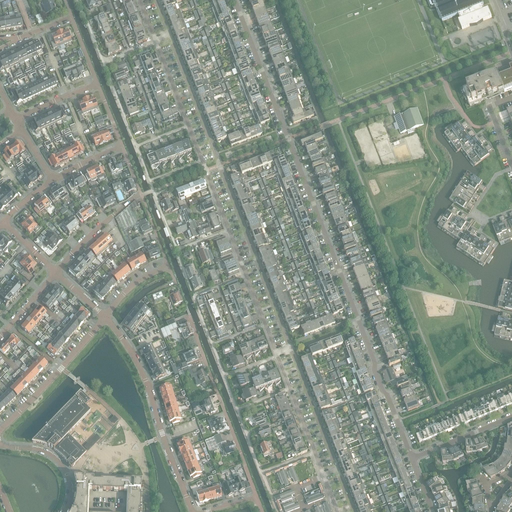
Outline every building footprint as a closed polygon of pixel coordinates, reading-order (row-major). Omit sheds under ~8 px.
[(56,10),(54,4),(53,5),(52,3),(53,3),(51,0),(46,0),(42,2),(46,14),(56,10)] [(90,11),(94,9),(93,7),(98,6),(97,4),(100,2),(99,0),(85,0),(88,5),(87,5),(88,8),(89,8),(89,9),(90,9),(90,11)] [(166,9),(175,5),(177,4),(175,0),(173,0),(164,4),(166,9)] [(252,10),(264,5),(261,0),(260,0),(250,4),(251,4),(252,7),(253,6),(254,9),(252,9),(252,10)] [(433,0),(436,6),(442,22),(458,15),(483,5),(484,5),(481,0),(433,0)] [(109,4),(104,6),(102,7),(105,14),(112,12),(109,4)] [(125,7),(127,12),(136,8),(135,7),(135,6),(135,5),(135,4),(125,7)] [(224,4),(215,7),(212,8),(214,13),(217,12),(226,9),(224,4)] [(168,14),(177,11),(175,5),(166,9),(168,14)] [(256,14),(266,10),(264,5),(252,10),(253,12),(255,12),(256,14)] [(462,30),(465,28),(470,26),(470,27),(477,25),(483,21),(492,18),(488,9),(484,10),(483,5),(458,15),(460,20),(458,21),(462,30)] [(128,16),(138,13),(138,12),(138,11),(137,11),(137,10),(136,8),(127,12),(128,16)] [(170,19),(179,16),(181,15),(179,9),(177,11),(168,14),(170,19)] [(226,9),(217,12),(214,13),(216,18),(219,17),(228,14),(226,9)] [(256,20),(268,16),(266,10),(256,14),(257,17),(255,18),(256,20)] [(130,21),(139,17),(139,16),(139,15),(139,14),(139,13),(138,13),(128,16),(130,21)] [(45,22),(41,14),(35,16),(39,25),(45,22)] [(228,14),(219,17),(216,18),(218,23),(230,19),(228,14)] [(97,23),(107,19),(106,15),(94,19),(95,20),(96,21),(96,22),(97,22),(97,23)] [(172,24),(180,21),(183,19),(181,15),(179,16),(170,19),(172,24)] [(260,25),(270,21),(268,16),(256,20),(257,23),(259,22),(260,25)] [(130,26),(142,22),(142,21),(141,20),(140,19),(139,17),(130,21),(128,22),(130,26)] [(98,28),(108,24),(107,20),(108,20),(107,19),(97,23),(98,25),(98,26),(98,27),(98,28)] [(173,29),(176,28),(185,24),(183,19),(180,21),(172,24),(173,29)] [(220,28),(223,27),(232,24),(230,19),(218,23),(220,28)] [(260,31),(267,28),(272,26),(270,21),(260,25),(261,28),(259,28),(260,31)] [(134,30),(138,28),(143,26),(142,25),(142,24),(142,23),(142,22),(130,26),(131,31),(134,30)] [(101,32),(110,29),(108,24),(98,28),(99,29),(99,30),(100,31),(101,32)] [(175,34),(184,31),(187,30),(185,24),(176,28),(173,29),(175,34)] [(225,33),(234,29),(232,24),(223,27),(225,33)] [(135,34),(145,31),(145,29),(144,28),(143,26),(138,28),(134,30),(135,34)] [(263,36),(274,32),(272,26),(267,28),(260,31),(261,31),(262,33),(263,33),(264,35),(262,36),(263,36)] [(102,37),(112,33),(110,29),(101,32),(102,34),(101,34),(101,35),(101,36),(102,36),(102,37)] [(234,29),(225,33),(227,38),(235,34),(234,29)] [(72,42),(67,30),(64,32),(64,31),(59,33),(64,45),(72,42)] [(177,39),(186,36),(189,35),(187,30),(184,31),(175,34),(177,39)] [(145,31),(135,34),(137,39),(136,39),(146,35),(146,33),(146,32),(146,31),(145,31)] [(266,41),(276,37),(274,32),(263,36),(264,39),(265,38),(266,41)] [(64,45),(59,33),(55,34),(56,35),(52,36),(54,42),(51,43),(53,49),(64,45)] [(104,41),(114,38),(112,33),(102,37),(102,38),(103,39),(103,40),(104,40),(104,41)] [(235,34),(227,38),(224,39),(226,44),(228,43),(237,39),(235,34)] [(146,35),(136,39),(138,44),(149,39),(150,40),(150,39),(149,39),(149,38),(148,38),(147,37),(146,35)] [(179,44),(188,41),(191,40),(189,35),(186,36),(177,39),(179,44)] [(267,47),(278,42),(276,37),(266,41),(267,44),(266,44),(267,47)] [(105,46),(115,42),(114,38),(104,41),(105,43),(105,44),(105,45),(105,46)] [(237,39),(228,43),(230,48),(239,44),(237,39)] [(190,46),(188,41),(179,44),(181,49),(190,46)] [(39,44),(37,42),(33,44),(37,53),(42,50),(40,48),(42,47),(41,43),(39,44)] [(108,50),(118,46),(117,46),(115,42),(105,46),(106,47),(106,48),(107,49),(107,48),(108,50)] [(269,52),(280,48),(282,47),(280,42),(278,42),(267,47),(268,49),(269,49),(270,51),(269,52)] [(37,53),(33,44),(28,46),(33,57),(32,55),(37,53)] [(239,44),(230,48),(232,53),(241,49),(239,44)] [(183,54),(192,51),(195,50),(193,45),(190,46),(181,49),(183,54)] [(33,57),(28,46),(23,48),(29,59),(33,57)] [(118,46),(108,50),(108,52),(108,53),(108,54),(108,55),(108,56),(108,55),(120,51),(118,46)] [(29,59),(23,48),(19,50),(24,61),(29,59)] [(272,57),(282,53),(280,48),(269,52),(270,55),(271,54),(272,57)] [(241,49),(232,53),(234,58),(243,54),(241,49)] [(24,61),(19,50),(19,51),(14,53),(19,64),(24,62),(24,61)] [(195,50),(192,51),(183,54),(185,59),(194,56),(197,55),(195,50)] [(158,59),(156,54),(150,57),(148,52),(143,54),(147,63),(152,61),(158,59)] [(19,64),(14,53),(10,55),(15,66),(14,65),(19,63),(19,64)] [(273,63),(284,58),(282,53),(272,57),(273,59),(272,60),(273,63)] [(147,63),(143,54),(139,56),(140,60),(134,63),(136,67),(142,65),(147,63)] [(243,54),(234,58),(236,63),(245,59),(243,54)] [(15,66),(10,55),(5,57),(10,68),(15,66)] [(194,56),(185,59),(187,64),(196,61),(194,56)] [(10,68),(5,57),(0,59),(6,70),(10,68)] [(277,68),(286,64),(284,58),(273,63),(274,65),(275,65),(277,68)] [(245,59),(236,63),(233,64),(235,69),(238,68),(247,64),(245,59)] [(189,70),(198,66),(201,65),(201,64),(200,60),(199,60),(196,61),(187,64),(189,70)] [(124,61),(120,63),(116,64),(119,72),(114,73),(117,81),(126,77),(124,74),(128,73),(128,72),(125,64),(124,61)] [(144,69),(153,66),(152,61),(147,63),(142,65),(144,69)] [(84,71),(81,63),(72,67),(77,79),(82,77),(80,73),(84,71)] [(247,64),(238,68),(235,69),(237,74),(249,70),(247,64)] [(277,73),(288,69),(286,64),(277,68),(278,70),(276,71),(277,73)] [(200,71),(203,70),(201,65),(198,66),(189,70),(191,75),(200,71)] [(511,88),(511,65),(509,66),(511,71),(498,76),(487,79),(477,83),(463,88),(465,94),(463,95),(466,101),(468,100),(470,106),(489,99),(499,95),(504,93),(504,91),(511,88)] [(153,66),(144,69),(146,74),(155,70),(153,66)] [(77,79),(72,67),(63,70),(67,78),(70,77),(72,82),(77,79)] [(279,79),(291,74),(288,69),(277,73),(277,74),(278,74),(279,76),(280,76),(281,78),(279,79)] [(155,70),(146,74),(147,78),(157,75),(155,70)] [(203,70),(200,71),(191,75),(193,80),(205,75),(203,70)] [(250,71),(238,76),(240,81),(252,76),(250,71)] [(283,83),(293,80),(291,74),(279,79),(280,81),(282,81),(283,83)] [(149,83),(159,79),(157,75),(147,78),(149,83)] [(205,75),(193,80),(195,85),(207,80),(205,75)] [(245,85),(254,82),(252,76),(240,81),(242,86),(245,85)] [(51,88),(46,77),(41,79),(47,90),(51,88)] [(46,77),(51,88),(56,86),(55,83),(57,82),(56,78),(54,79),(52,77),(47,79),(46,77)] [(47,90),(41,79),(36,81),(42,93),(46,90),(47,90)] [(159,79),(149,83),(151,87),(160,84),(159,79)] [(197,90),(206,86),(209,85),(207,80),(195,85),(197,90)] [(283,89),(295,85),(293,80),(283,83),(284,86),(282,87),(283,89)] [(42,93),(36,81),(36,82),(32,84),(37,95),(41,93),(42,93)] [(119,89),(128,86),(126,81),(118,84),(119,89)] [(254,82),(245,85),(242,86),(244,91),(247,90),(256,87),(254,82)] [(37,95),(32,84),(31,84),(29,85),(27,86),(32,97),(36,95),(37,95)] [(287,94),(297,90),(295,85),(283,89),(284,92),(286,92),(287,94)] [(32,97),(27,86),(26,86),(22,88),(27,99),(32,97)] [(256,87),(247,90),(244,91),(246,96),(249,95),(258,92),(256,87)] [(27,99),(22,88),(21,88),(17,91),(22,102),(27,100),(27,99)] [(162,88),(153,92),(154,96),(164,93),(162,88)] [(206,88),(197,91),(200,97),(208,93),(206,88)] [(123,98),(132,95),(134,94),(134,93),(133,92),(132,91),(132,90),(132,89),(130,90),(121,94),(123,98)] [(287,100),(299,96),(297,90),(287,94),(288,97),(286,98),(287,100)] [(22,102),(17,91),(12,93),(14,98),(12,99),(14,102),(16,101),(16,102),(17,104),(22,102)] [(201,102),(210,98),(213,97),(211,92),(208,93),(200,97),(201,102)] [(258,92),(249,95),(246,96),(248,101),(250,100),(260,97),(258,92)] [(164,93),(154,96),(156,101),(166,97),(164,93)] [(289,105),(298,101),(297,97),(299,96),(287,100),(289,105)] [(90,98),(86,99),(91,111),(98,108),(94,97),(91,98),(90,98)] [(158,105),(167,102),(166,97),(156,101),(158,105)] [(210,98),(201,102),(203,107),(215,102),(213,97),(210,98)] [(260,97),(250,100),(248,101),(250,106),(252,105),(261,102),(260,97)] [(82,112),(77,113),(79,116),(81,115),(83,114),(91,111),(86,99),(82,101),(82,102),(78,103),(82,112)] [(291,109),(300,106),(298,101),(289,105),(291,109)] [(167,102),(158,105),(160,110),(169,106),(167,102)] [(215,102),(203,107),(205,112),(217,107),(215,102)] [(261,102),(252,105),(250,106),(252,111),(254,110),(263,107),(261,102)] [(128,111),(137,108),(139,107),(137,103),(135,104),(126,107),(128,111)] [(169,106),(160,110),(161,114),(166,112),(171,110),(169,106)] [(292,114),(302,110),(300,106),(291,109),(292,114)] [(207,117),(216,113),(219,112),(217,107),(205,112),(207,117)] [(263,107),(254,110),(252,111),(254,116),(265,112),(263,107)] [(67,118),(62,108),(57,111),(62,121),(67,118)] [(137,108),(128,111),(130,116),(139,113),(137,108)] [(179,113),(177,108),(171,110),(166,112),(170,121),(174,120),(173,115),(179,113)] [(400,134),(424,125),(417,108),(394,117),(400,134)] [(292,114),(294,118),(302,115),(304,114),(303,114),(302,110),(292,114)] [(62,121),(57,111),(52,113),(56,123),(62,121)] [(302,115),(304,121),(306,121),(305,119),(314,116),(312,111),(303,114),(304,114),(302,115)] [(170,121),(166,112),(161,114),(155,116),(156,119),(157,121),(163,119),(165,123),(170,121)] [(209,122),(218,118),(221,117),(219,112),(216,113),(207,117),(209,122)] [(258,120),(267,117),(265,112),(254,116),(256,121),(257,121),(258,120)] [(56,123),(52,113),(47,116),(51,126),(56,123)] [(304,121),(302,115),(294,118),(291,119),(293,124),(302,121),(302,122),(304,121)] [(51,126),(47,116),(41,118),(46,128),(51,126)] [(211,127),(220,123),(223,122),(221,117),(218,118),(209,122),(211,127)] [(267,117),(258,120),(260,126),(266,123),(266,124),(267,124),(267,125),(268,125),(268,124),(269,124),(269,123),(269,122),(267,117)] [(46,128),(41,118),(36,121),(41,130),(46,128)] [(149,130),(153,128),(149,120),(132,127),(135,135),(141,133),(141,134),(145,133),(143,127),(148,125),(149,130)] [(41,130),(36,121),(31,123),(32,126),(31,126),(33,130),(34,129),(36,134),(42,132),(41,130)] [(223,122),(220,123),(211,127),(213,132),(225,127),(223,122)] [(444,134),(448,138),(467,124),(465,122),(461,125),(459,122),(453,127),(452,124),(445,129),(447,132),(444,134)] [(448,138),(451,143),(466,131),(464,129),(468,126),(467,124),(448,138)] [(253,128),(257,136),(262,134),(258,126),(253,128)] [(225,127),(213,132),(215,137),(226,133),(227,132),(225,127)] [(111,140),(106,128),(99,132),(99,134),(100,134),(104,144),(108,142),(107,141),(111,140)] [(248,130),(252,138),(257,136),(253,128),(248,130)] [(243,132),(246,140),(252,138),(248,130),(243,132)] [(451,143),(454,147),(473,133),(472,131),(468,134),(466,131),(451,143)] [(238,134),(241,142),(246,140),(243,132),(238,134)] [(226,133),(215,137),(217,142),(218,143),(219,143),(220,143),(221,142),(221,141),(226,139),(226,138),(228,137),(226,133)] [(472,140),(471,138),(475,135),(473,133),(454,147),(458,151),(462,148),(473,140),(472,140)] [(104,144),(100,134),(99,134),(92,137),(96,146),(99,144),(99,145),(104,144)] [(241,142),(238,134),(233,136),(236,144),(241,142)] [(312,137),(312,136),(310,136),(312,143),(314,142),(323,139),(321,134),(312,137)] [(236,144),(233,136),(228,138),(231,146),(236,144)] [(302,147),(305,146),(305,145),(312,143),(310,136),(308,137),(309,138),(300,142),(302,147)] [(465,153),(484,138),(483,136),(478,139),(477,137),(472,140),(473,140),(462,148),(465,153)] [(481,143),(486,140),(484,138),(465,153),(468,157),(483,146),(481,143)] [(181,149),(190,146),(187,140),(181,139),(182,143),(180,144),(179,144),(181,149)] [(26,152),(23,148),(25,146),(23,143),(21,144),(19,142),(14,145),(20,155),(21,156),(26,152)] [(316,146),(314,142),(312,143),(305,145),(305,146),(306,150),(316,146)] [(84,149),(83,145),(80,146),(78,143),(73,146),(78,155),(84,152),(82,150),(84,149)] [(173,152),(181,149),(179,144),(180,144),(179,143),(173,143),(174,146),(171,147),(173,152)] [(20,155),(14,145),(9,149),(14,157),(15,158),(20,155)] [(483,146),(468,157),(471,161),(490,147),(489,145),(485,148),(483,146)] [(78,155),(73,146),(69,148),(74,158),(78,155)] [(165,155),(173,152),(171,147),(171,146),(165,146),(166,149),(163,150),(165,155)] [(190,146),(181,149),(184,155),(184,154),(186,153),(188,157),(192,153),(190,146)] [(308,154),(318,151),(316,146),(306,150),(308,154)] [(74,158),(69,148),(68,147),(63,149),(64,151),(69,160),(74,158)] [(490,147),(471,161),(475,166),(490,155),(488,152),(492,149),(490,147)] [(14,157),(9,149),(4,152),(5,154),(3,156),(6,162),(14,157)] [(157,159),(165,155),(163,150),(163,149),(156,149),(158,152),(155,153),(157,159)] [(181,149),(173,152),(175,158),(176,158),(178,157),(179,160),(184,156),(184,154),(184,155),(181,149)] [(69,160),(64,151),(59,153),(64,163),(69,160)] [(318,151),(308,154),(310,159),(319,155),(318,151)] [(149,162),(157,159),(155,153),(155,152),(148,152),(150,155),(147,157),(149,162)] [(173,152),(165,155),(167,161),(170,160),(171,163),(175,160),(176,159),(176,158),(175,158),(173,152)] [(64,163),(59,153),(54,156),(55,157),(59,165),(64,163)] [(264,156),(267,164),(272,162),(269,154),(264,156)] [(165,155),(157,159),(159,164),(162,163),(163,166),(168,162),(167,161),(165,155)] [(319,155),(310,159),(312,164),(313,163),(321,160),(321,159),(319,155)] [(259,157),(262,166),(267,164),(264,156),(259,157)] [(59,165),(55,157),(48,160),(51,166),(53,165),(55,168),(59,165)] [(254,159),(257,168),(262,166),(259,157),(254,159)] [(276,166),(285,163),(282,158),(282,157),(281,157),(280,157),(279,157),(279,158),(279,159),(274,161),(274,162),(273,163),(274,167),(276,166)] [(313,169),(315,168),(325,164),(326,164),(324,158),(321,159),(321,160),(313,163),(314,165),(312,166),(313,169)] [(123,170),(120,163),(116,164),(114,159),(109,161),(110,164),(109,165),(110,169),(112,168),(114,173),(123,170)] [(157,159),(149,162),(151,167),(154,166),(155,169),(158,166),(160,165),(159,164),(157,159)] [(249,161),(252,170),(257,168),(254,159),(249,161)] [(247,172),(252,170),(249,161),(244,163),(247,172)] [(247,172),(244,163),(238,165),(242,174),(247,172)] [(277,172),(278,172),(287,168),(285,163),(276,166),(275,167),(273,168),(275,172),(277,172)] [(316,174),(327,170),(325,164),(315,168),(316,171),(315,171),(316,174)] [(105,176),(101,168),(98,169),(97,166),(92,169),(96,177),(97,180),(105,176)] [(41,174),(39,171),(38,171),(35,167),(30,171),(31,172),(37,180),(42,177),(40,174),(41,174)] [(280,177),(289,173),(287,168),(278,172),(280,177)] [(96,177),(92,169),(86,171),(88,174),(85,175),(88,181),(91,180),(92,182),(97,180),(96,177)] [(327,170),(316,174),(317,177),(318,176),(319,179),(329,175),(327,170)] [(37,180),(31,172),(26,175),(27,176),(33,184),(37,180)] [(464,177),(484,190),(486,188),(481,185),(483,182),(467,172),(464,177)] [(279,183),(291,178),(289,173),(280,177),(277,177),(279,183)] [(233,183),(242,179),(244,179),(242,174),(240,175),(240,174),(234,176),(233,176),(233,175),(232,175),(232,176),(231,176),(231,177),(231,178),(233,183)] [(87,182),(83,176),(81,177),(79,175),(74,178),(79,186),(80,189),(85,185),(84,183),(87,182)] [(329,175),(319,179),(320,181),(319,182),(320,185),(331,180),(329,175)] [(33,184),(27,176),(20,181),(24,186),(26,185),(28,187),(33,184)] [(484,190),(464,177),(461,181),(477,192),(479,189),(483,192),(484,190)] [(79,186),(74,178),(69,181),(71,183),(68,185),(71,191),(79,186)] [(281,188),(292,183),(291,178),(279,183),(281,188)] [(235,188),(244,185),(242,179),(233,183),(235,188)] [(324,189),(334,185),(333,185),(331,180),(320,185),(321,187),(322,187),(324,189)] [(134,190),(136,190),(133,181),(124,184),(120,185),(119,181),(111,184),(114,190),(121,187),(125,186),(126,189),(125,189),(125,190),(126,192),(127,193),(127,192),(128,193),(130,192),(132,196),(135,193),(134,190)] [(197,183),(200,191),(201,194),(207,192),(202,181),(197,183)] [(477,192),(461,181),(458,186),(478,199),(480,197),(475,194),(477,192)] [(192,185),(195,193),(200,191),(197,183),(192,185)] [(283,193),(294,188),(292,183),(281,188),(283,193)] [(244,185),(235,188),(237,193),(248,189),(246,184),(244,185)] [(187,187),(190,195),(195,193),(192,185),(187,187)] [(334,185),(324,189),(325,192),(322,193),(323,196),(326,195),(336,191),(337,191),(334,185)] [(478,199),(458,186),(455,190),(471,201),(473,198),(477,201),(478,199)] [(17,192),(14,190),(13,190),(10,187),(6,191),(13,199),(18,195),(16,193),(17,192)] [(69,195),(64,188),(61,189),(60,187),(55,190),(60,198),(61,200),(69,195)] [(182,189),(185,197),(190,195),(187,187),(182,189)] [(285,198),(296,193),(294,188),(283,193),(285,198)] [(185,197),(182,189),(177,191),(177,192),(178,196),(180,199),(185,197)] [(248,189),(237,193),(239,198),(248,195),(250,194),(248,189)] [(60,198),(55,190),(50,193),(51,196),(49,197),(53,203),(60,198)] [(471,201),(455,190),(452,195),(472,208),(474,206),(469,203),(471,201)] [(13,199),(6,191),(2,195),(9,203),(13,199)] [(336,191),(326,195),(327,197),(325,198),(326,201),(337,196),(336,191)] [(287,203),(298,198),(296,193),(285,198),(287,203)] [(115,200),(112,194),(104,198),(109,206),(114,204),(113,201),(115,200)] [(9,203),(2,195),(0,196),(0,201),(5,207),(9,203)] [(241,203),(250,200),(248,195),(239,198),(241,203)] [(472,208),(452,195),(449,200),(465,210),(467,207),(471,210),(472,208)] [(104,198),(103,196),(95,200),(100,208),(102,206),(103,209),(109,206),(104,198)] [(330,205),(339,201),(337,196),(326,201),(327,203),(329,203),(330,205)] [(52,204),(48,198),(45,200),(44,198),(39,201),(45,209),(46,211),(51,207),(50,205),(52,204)] [(289,208),(292,207),(300,203),(298,198),(287,203),(289,208)] [(250,200),(241,203),(243,208),(252,205),(254,204),(252,199),(250,200)] [(135,209),(139,207),(136,200),(130,206),(132,210),(135,209)] [(172,210),(172,212),(179,209),(176,202),(170,204),(168,200),(161,202),(165,213),(172,210)] [(45,209),(39,201),(34,205),(36,207),(34,209),(38,215),(45,209)] [(213,211),(213,206),(212,206),(211,204),(213,203),(208,204),(207,201),(200,204),(201,207),(199,208),(200,208),(202,214),(207,212),(213,211)] [(339,201),(330,205),(328,206),(330,211),(342,207),(339,201)] [(300,203),(292,207),(289,208),(291,213),(294,212),(302,208),(300,203)] [(92,212),(95,211),(91,205),(88,207),(87,205),(82,208),(84,210),(89,218),(94,215),(92,212)] [(245,213),(254,210),(252,205),(243,208),(245,213)] [(130,206),(115,219),(127,245),(131,253),(134,252),(129,243),(125,232),(133,229),(139,226),(138,223),(133,213),(132,210),(130,206)] [(342,207),(330,211),(332,217),(344,212),(342,207)] [(443,229),(456,209),(454,207),(451,212),(448,210),(444,216),(442,214),(437,221),(440,223),(438,226),(443,229)] [(302,208),(294,212),(291,213),(293,218),(304,213),(302,208)] [(198,236),(192,221),(191,221),(188,214),(186,209),(183,211),(185,215),(183,216),(184,218),(183,219),(184,220),(185,221),(186,223),(188,229),(189,232),(188,232),(186,233),(189,240),(198,236)] [(456,209),(443,229),(447,232),(458,216),(455,215),(458,210),(456,209)] [(89,218),(84,210),(76,215),(80,221),(82,219),(84,221),(89,218)] [(254,210),(245,213),(247,218),(256,215),(254,210)] [(347,211),(344,212),(332,217),(334,222),(346,218),(349,216),(347,211)] [(219,222),(218,218),(218,217),(217,216),(216,216),(215,213),(206,217),(211,229),(214,229),(214,230),(214,229),(220,227),(218,222),(220,222),(219,222)] [(295,223),(297,222),(306,218),(304,213),(293,218),(295,223)] [(458,216),(447,232),(452,235),(465,215),(463,213),(460,218),(458,216)] [(249,223),(258,220),(260,219),(258,214),(256,215),(247,218),(249,223)] [(465,215),(452,235),(456,238),(467,222),(464,220),(467,216),(465,215)] [(77,224),(79,222),(75,216),(68,222),(74,230),(79,226),(77,224)] [(501,217),(510,239),(511,238),(511,229),(508,220),(505,221),(503,216),(501,217)] [(498,224),(505,241),(510,239),(501,217),(499,218),(501,223),(498,224)] [(21,219),(18,222),(19,224),(21,225),(21,226),(24,228),(25,230),(33,222),(31,220),(28,218),(24,222),(23,221),(21,219)] [(306,218),(297,222),(295,223),(297,228),(299,227),(308,223),(306,218)] [(346,218),(334,222),(336,228),(338,227),(348,223),(346,218)] [(139,226),(133,229),(134,232),(141,229),(144,236),(145,235),(152,232),(151,228),(150,228),(150,227),(148,223),(147,223),(145,219),(138,223),(139,226)] [(258,220),(249,223),(250,228),(262,224),(260,219),(258,220)] [(456,238),(461,241),(467,231),(474,221),(472,219),(469,224),(467,222),(456,238)] [(199,236),(200,237),(210,233),(208,226),(207,224),(203,226),(204,228),(198,230),(194,220),(192,221),(198,236),(199,236)] [(505,241),(498,224),(495,225),(493,220),(491,221),(500,243),(505,241)] [(33,222),(25,230),(30,234),(34,230),(36,231),(39,228),(33,222)] [(74,230),(68,222),(61,228),(65,233),(68,231),(69,233),(74,230)] [(178,235),(187,231),(184,223),(182,224),(181,224),(179,224),(178,226),(175,227),(178,235)] [(308,223),(299,227),(301,232),(310,228),(308,223)] [(348,223),(338,227),(339,229),(337,230),(338,233),(350,228),(348,223)] [(252,233),(261,230),(264,229),(262,224),(250,228),(252,233)] [(342,237),(352,234),(350,228),(338,233),(339,235),(341,235),(342,237)] [(461,250),(474,230),(472,229),(470,233),(467,231),(461,241),(457,247),(461,250)] [(261,230),(252,233),(254,239),(263,235),(261,230)] [(311,230),(302,234),(299,235),(301,240),(313,235),(311,230)] [(474,230),(461,250),(466,253),(476,237),(474,236),(477,232),(474,230)] [(63,240),(59,237),(58,238),(51,232),(47,237),(57,246),(63,240)] [(256,244),(265,240),(268,239),(266,234),(263,235),(254,239),(256,244)] [(352,234),(342,237),(343,240),(342,241),(343,243),(354,239),(352,234)] [(110,247),(114,243),(106,235),(102,238),(110,247)] [(303,245),(306,244),(315,240),(313,235),(301,240),(303,245)] [(470,256),(484,236),(481,235),(479,239),(476,237),(466,253),(470,256)] [(2,236),(0,238),(0,242),(7,248),(9,244),(12,242),(8,238),(7,240),(2,236)] [(484,236),(470,256),(475,259),(485,243),(483,242),(486,237),(484,236)] [(57,246),(47,237),(41,244),(42,245),(43,245),(47,248),(48,246),(53,251),(57,246)] [(219,249),(229,245),(227,239),(226,240),(225,237),(214,241),(215,241),(216,243),(219,249)] [(110,247),(102,238),(98,242),(105,250),(110,247)] [(139,239),(129,243),(134,252),(144,247),(140,238),(139,239)] [(258,249),(267,245),(270,244),(268,239),(265,240),(256,244),(258,249)] [(346,248),(357,244),(356,244),(354,239),(343,243),(344,246),(345,245),(346,248)] [(315,240),(306,244),(303,245),(305,250),(308,249),(317,246),(315,240)] [(485,243),(475,259),(479,262),(493,242),(490,241),(488,245),(485,243)] [(105,250),(98,242),(94,245),(101,254),(105,250)] [(493,242),(479,262),(484,265),(486,263),(488,264),(493,257),(491,256),(495,249),(492,248),(495,243),(493,242)] [(357,244),(346,248),(344,249),(346,254),(359,249),(357,244)] [(101,254),(94,245),(90,249),(97,258),(101,254)] [(160,255),(156,246),(152,248),(151,245),(144,248),(146,253),(148,252),(150,259),(156,257),(157,258),(160,257),(159,256),(160,255)] [(229,245),(219,249),(221,254),(221,257),(220,258),(231,254),(230,251),(231,250),(229,245)] [(271,246),(259,250),(261,256),(273,251),(271,246)] [(317,246),(308,249),(305,250),(307,255),(310,254),(319,250),(317,246)] [(350,259),(361,255),(359,249),(346,254),(347,257),(349,256),(350,259)] [(208,255),(206,250),(199,253),(203,264),(214,260),(211,254),(208,255)] [(319,250),(310,254),(312,259),(321,256),(319,250)] [(96,259),(87,251),(84,255),(92,263),(96,259)] [(263,261),(272,257),(275,256),(273,251),(261,256),(263,261)] [(146,262),(141,254),(137,257),(141,265),(146,262)] [(24,269),(32,261),(26,255),(23,258),(24,260),(20,264),(24,269)] [(92,263),(84,255),(80,259),(88,267),(92,263)] [(361,255),(350,259),(351,261),(350,262),(351,265),(362,260),(360,255),(361,255)] [(265,266),(274,262),(277,261),(275,256),(272,257),(263,261),(265,266)] [(311,265),(323,261),(321,256),(312,259),(309,260),(311,265)] [(141,265),(137,257),(132,259),(137,268),(140,266),(141,265)] [(226,269),(237,265),(234,259),(234,260),(233,257),(221,261),(222,261),(224,263),(226,269)] [(88,267),(80,259),(77,262),(78,262),(76,263),(84,270),(85,271),(88,267)] [(137,268),(132,259),(127,262),(132,270),(131,270),(136,268),(137,268)] [(354,269),(364,265),(362,260),(351,265),(352,267),(353,267),(354,269)] [(37,265),(32,261),(24,269),(30,274),(34,271),(32,269),(37,265)] [(277,261),(274,262),(265,266),(267,271),(278,266),(277,261)] [(323,261),(311,265),(313,270),(316,269),(325,266),(323,261)] [(84,270),(76,263),(73,267),(80,274),(81,275),(85,271),(84,270)] [(130,271),(124,264),(120,268),(126,275),(130,271)] [(195,278),(191,268),(190,264),(184,266),(185,270),(186,270),(189,280),(190,280),(194,290),(203,287),(201,282),(205,281),(204,280),(203,277),(203,276),(199,277),(199,276),(195,278)] [(237,265),(226,269),(228,274),(229,277),(228,278),(239,274),(238,271),(239,270),(237,265)] [(364,265),(354,269),(353,270),(355,275),(366,271),(364,265)] [(269,276),(278,272),(279,272),(280,271),(278,266),(267,271),(269,276)] [(325,266),(316,269),(313,270),(315,275),(318,274),(327,271),(325,266)] [(80,274),(73,267),(69,272),(77,279),(81,275),(80,274)] [(126,275),(120,268),(116,271),(122,278),(126,275)] [(219,281),(219,282),(218,279),(221,277),(218,270),(215,271),(214,270),(208,272),(210,278),(211,284),(217,283),(216,282),(219,281)] [(122,278),(116,271),(111,275),(117,282),(122,278)] [(327,271),(318,274),(320,279),(329,276),(327,271)] [(368,276),(366,271),(355,275),(357,281),(368,276)] [(271,281),(277,278),(281,277),(282,275),(281,272),(279,272),(278,272),(269,276),(271,281)] [(21,289),(25,285),(17,278),(16,278),(14,276),(11,280),(13,282),(21,289)] [(273,286),(282,282),(284,281),(282,276),(281,277),(277,278),(271,281),(273,286)] [(322,284),(331,281),(329,276),(320,279),(322,284)] [(359,286),(370,282),(368,276),(357,281),(359,286)] [(116,283),(109,278),(105,282),(112,288),(113,288),(112,287),(116,283)] [(275,291),(284,287),(286,286),(284,281),(282,282),(273,286),(275,291)] [(331,281),(322,284),(324,289),(333,286),(331,281)] [(13,282),(9,286),(17,294),(18,294),(17,293),(18,293),(21,289),(13,282)] [(112,288),(105,282),(102,286),(109,292),(110,290),(110,291),(112,288)] [(247,288),(245,284),(239,286),(237,282),(232,283),(236,293),(240,291),(247,288)] [(363,291),(373,287),(370,282),(359,286),(361,292),(363,291)] [(223,292),(225,297),(231,294),(236,293),(232,283),(227,285),(229,290),(223,292)] [(9,286),(5,291),(14,298),(17,294),(9,286)] [(109,292),(102,286),(98,290),(98,289),(97,289),(105,296),(109,292)] [(277,296),(286,293),(288,292),(286,286),(284,287),(275,291),(277,296)] [(323,296),(326,294),(335,291),(333,286),(324,289),(321,290),(323,296)] [(57,287),(53,291),(61,298),(65,293),(57,287)] [(373,287),(363,291),(364,293),(362,294),(363,297),(375,292),(373,287)] [(105,296),(97,289),(94,294),(102,300),(105,296)] [(5,291),(1,295),(10,302),(14,298),(5,291)] [(61,298),(53,291),(50,295),(57,302),(58,301),(61,298)] [(221,298),(220,293),(213,296),(211,291),(207,293),(210,302),(215,300),(215,301),(221,298)] [(233,299),(242,295),(240,291),(236,293),(231,294),(233,299)] [(335,291),(326,294),(323,296),(325,301),(328,299),(337,296),(335,291)] [(164,300),(161,292),(152,296),(155,303),(164,300)] [(181,303),(182,302),(178,292),(169,296),(173,306),(178,304),(179,304),(181,304),(181,303)] [(279,301),(287,298),(290,297),(288,292),(286,293),(277,296),(279,301)] [(367,301),(376,297),(375,292),(363,297),(364,299),(366,299),(367,301)] [(197,302),(199,307),(206,304),(210,302),(207,293),(202,295),(204,300),(197,302)] [(10,302),(1,295),(0,296),(0,303),(1,302),(6,307),(10,302)] [(50,295),(48,297),(48,296),(46,299),(53,305),(56,301),(57,302),(50,295)] [(242,295),(233,299),(230,300),(232,304),(234,303),(244,300),(242,295)] [(337,296),(328,299),(325,301),(327,306),(330,304),(338,301),(337,296)] [(290,297),(287,298),(279,301),(280,306),(292,302),(290,297)] [(376,297),(367,301),(365,302),(367,307),(379,303),(376,297)] [(53,305),(46,299),(42,304),(43,304),(49,309),(53,305)] [(217,305),(215,301),(215,300),(210,302),(206,304),(207,309),(217,305)] [(236,308),(246,304),(244,300),(234,303),(236,308)] [(338,301),(330,304),(327,306),(329,310),(330,310),(340,306),(338,301)] [(282,311),(291,308),(294,307),(292,302),(280,306),(282,311)] [(498,307),(501,308),(511,310),(511,304),(499,302),(498,307)] [(379,303),(367,307),(369,313),(371,312),(382,308),(381,308),(379,303)] [(145,315),(148,310),(140,304),(137,309),(145,315)] [(246,304),(236,308),(238,312),(247,309),(246,304)] [(209,313),(218,309),(217,305),(207,309),(209,313)] [(342,312),(342,311),(340,306),(330,310),(331,315),(333,314),(334,315),(339,313),(340,314),(341,314),(342,314),(342,313),(342,312)] [(40,307),(36,311),(44,318),(43,317),(46,313),(40,307)] [(291,308),(282,311),(284,316),(293,313),(296,312),(294,307),(291,308)] [(90,313),(88,311),(87,312),(82,308),(83,308),(82,308),(79,312),(86,319),(90,314),(90,315),(89,314),(90,313)] [(382,308),(371,312),(372,315),(369,316),(370,318),(373,318),(383,314),(384,313),(382,308)] [(147,316),(145,315),(137,309),(134,313),(143,320),(147,316)] [(211,318),(220,314),(218,309),(209,313),(211,318)] [(247,309),(238,312),(240,317),(249,313),(247,309)] [(44,318),(36,311),(32,315),(40,322),(44,318)] [(79,312),(78,313),(79,313),(76,317),(75,316),(76,316),(75,316),(83,323),(83,322),(83,323),(83,322),(86,319),(79,312)] [(143,320),(134,313),(130,317),(140,325),(143,320)] [(249,313),(240,317),(241,321),(246,319),(251,318),(251,317),(249,313)] [(295,318),(293,313),(284,316),(286,321),(295,318)] [(500,336),(505,313),(503,313),(502,318),(499,317),(497,324),(494,323),(492,331),(495,332),(494,335),(500,336)] [(505,313),(500,336),(505,338),(509,320),(507,319),(508,314),(505,313)] [(212,322),(222,318),(220,314),(211,318),(212,322)] [(383,314),(373,318),(374,320),(372,321),(373,323),(385,319),(383,314)] [(32,315),(29,319),(37,326),(36,325),(39,321),(40,322),(32,315)] [(259,320),(257,315),(251,317),(251,318),(246,319),(249,329),(254,327),(252,322),(259,320)] [(326,317),(330,326),(335,324),(332,315),(326,317)] [(75,316),(72,321),(79,327),(83,323),(75,316)] [(140,325),(130,317),(127,321),(137,329),(140,325)] [(330,326),(326,317),(321,319),(325,328),(330,326)] [(214,327),(224,323),(222,318),(212,322),(214,327)] [(297,323),(295,318),(286,321),(288,326),(297,323)] [(29,319),(26,322),(25,323),(33,330),(37,326),(29,319)] [(235,323),(237,328),(243,326),(245,330),(249,329),(246,319),(241,321),(235,323)] [(316,321),(320,330),(325,328),(321,319),(316,321)] [(385,319),(373,323),(374,326),(376,325),(377,328),(387,324),(385,319)] [(191,330),(189,323),(188,324),(186,320),(178,323),(179,326),(180,326),(181,328),(182,331),(181,331),(184,339),(189,338),(188,336),(193,334),(194,332),(193,331),(191,330)] [(72,321),(71,321),(72,321),(68,325),(75,331),(79,327),(79,328),(79,327),(72,321)] [(137,329),(127,321),(124,326),(126,328),(125,329),(128,331),(129,330),(133,333),(137,329)] [(320,330),(316,321),(311,323),(314,332),(320,330)] [(297,323),(288,326),(290,332),(291,332),(291,333),(292,333),(293,333),(293,332),(294,332),(294,331),(294,330),(299,328),(299,327),(301,326),(299,322),(297,323)] [(33,330),(25,323),(21,328),(22,328),(29,334),(33,330)] [(224,323),(214,327),(216,331),(221,329),(225,327),(224,323)] [(306,325),(309,334),(314,332),(311,323),(306,325)] [(170,331),(177,328),(175,324),(160,330),(164,339),(172,336),(170,331)] [(387,324),(377,328),(375,328),(377,334),(389,330),(387,324)] [(68,325),(65,329),(72,335),(75,331),(68,325)] [(233,330),(232,325),(225,327),(221,329),(224,338),(229,336),(227,332),(233,330)] [(309,334),(306,325),(301,327),(304,336),(309,334)] [(65,329),(62,333),(61,333),(62,333),(61,332),(61,333),(69,340),(69,339),(68,339),(72,335),(65,329)] [(209,333),(211,338),(218,336),(219,340),(224,338),(221,329),(216,331),(209,333)] [(379,339),(391,335),(389,330),(377,334),(379,339)] [(61,333),(57,337),(65,344),(69,340),(61,333)] [(20,342),(16,338),(17,337),(15,335),(14,336),(13,336),(14,336),(14,335),(13,335),(13,336),(12,337),(9,339),(17,347),(17,346),(21,342),(20,342)] [(334,337),(337,346),(343,344),(341,340),(340,336),(339,335),(334,337)] [(391,335),(379,339),(382,345),(393,340),(391,335)] [(257,346),(266,343),(263,336),(257,336),(258,340),(255,341),(257,346)] [(57,337),(58,337),(54,341),(61,347),(65,343),(65,344),(57,337)] [(332,348),(337,346),(334,337),(329,339),(332,348)] [(346,348),(355,345),(353,339),(353,340),(353,339),(352,339),(352,338),(351,338),(351,339),(350,339),(350,340),(350,341),(344,343),(345,344),(343,345),(344,349),(346,348)] [(17,347),(9,339),(9,340),(10,340),(6,344),(6,343),(6,344),(13,351),(17,347)] [(249,349),(257,346),(255,341),(255,339),(249,339),(250,343),(247,344),(249,349)] [(327,350),(332,348),(329,339),(324,341),(327,350)] [(384,350),(395,346),(395,345),(397,345),(395,339),(393,340),(382,345),(384,350)] [(54,341),(51,345),(50,345),(58,352),(59,351),(58,351),(61,347),(54,341)] [(322,352),(327,350),(324,341),(319,343),(322,352)] [(247,344),(247,342),(240,342),(242,346),(239,347),(241,352),(249,349),(247,344)] [(266,343),(257,346),(259,351),(260,351),(262,350),(263,354),(268,349),(266,343)] [(317,354),(322,352),(319,343),(314,345),(317,354)] [(4,354),(10,348),(13,351),(6,344),(0,350),(4,355),(4,354)] [(227,347),(222,349),(223,352),(224,355),(224,354),(225,355),(232,352),(231,349),(231,348),(234,347),(232,344),(229,345),(229,344),(226,345),(227,347)] [(50,345),(49,347),(47,350),(52,354),(51,354),(53,356),(54,355),(54,356),(58,352),(50,345)] [(144,355),(155,350),(152,345),(141,350),(144,355)] [(317,354),(314,345),(309,347),(312,356),(317,354)] [(348,353),(357,350),(355,345),(346,348),(348,353)] [(257,346),(249,349),(251,354),(254,353),(255,357),(260,352),(260,351),(259,351),(257,346)] [(386,355),(397,351),(395,346),(384,350),(386,355)] [(251,354),(249,349),(241,352),(243,358),(246,356),(247,360),(252,356),(251,354)] [(146,360),(157,355),(155,350),(144,355),(146,360)] [(357,350),(348,353),(350,358),(359,355),(357,350)] [(184,363),(179,365),(180,370),(186,368),(185,365),(197,361),(193,351),(182,356),(184,363)] [(397,351),(386,355),(388,361),(389,360),(399,356),(397,351)] [(148,365),(159,359),(157,355),(146,360),(148,365)] [(359,355),(350,358),(352,363),(361,360),(359,355)] [(389,360),(390,363),(388,364),(389,366),(402,361),(400,355),(399,356),(389,360)] [(229,362),(229,364),(230,366),(231,367),(232,366),(233,368),(238,366),(244,364),(241,356),(235,358),(234,358),(230,360),(230,361),(229,362)] [(303,365),(312,361),(314,361),(313,359),(313,357),(312,356),(310,357),(310,356),(305,358),(304,358),(304,357),(303,357),(302,357),(302,358),(301,358),(301,359),(301,360),(303,365)] [(41,358),(37,362),(43,368),(47,364),(41,358)] [(151,370),(162,364),(159,359),(148,365),(151,370)] [(352,363),(354,368),(363,365),(361,360),(352,363)] [(305,370),(314,366),(312,361),(303,365),(305,370)] [(37,362),(33,366),(40,372),(42,370),(43,368),(37,362)] [(153,375),(164,369),(162,364),(151,370),(153,375)] [(209,381),(207,377),(205,370),(198,372),(196,365),(184,370),(185,372),(191,370),(193,375),(197,373),(201,384),(202,386),(203,387),(204,387),(206,387),(207,385),(207,384),(206,382),(209,381)] [(363,365),(354,368),(351,369),(353,374),(356,373),(365,370),(363,365)] [(33,366),(29,370),(36,376),(39,372),(40,373),(40,372),(33,366)] [(316,371),(314,366),(305,370),(307,375),(316,371)] [(162,377),(167,374),(164,369),(153,375),(156,380),(158,378),(159,379),(162,378),(162,377)] [(270,379),(278,375),(276,369),(269,369),(271,372),(268,373),(270,379)] [(386,384),(391,382),(392,386),(406,381),(404,376),(396,379),(392,369),(382,373),(386,384)] [(36,376),(29,370),(26,374),(32,380),(36,376)] [(309,380),(318,376),(321,375),(319,370),(316,371),(307,375),(309,380)] [(365,370),(356,373),(353,374),(355,379),(358,378),(367,375),(365,370)] [(262,382),(270,379),(268,373),(268,372),(261,372),(263,375),(260,376),(262,382)] [(26,374),(22,378),(28,384),(32,380),(26,374)] [(237,381),(236,382),(237,384),(238,385),(239,385),(240,387),(245,385),(251,382),(248,374),(248,375),(242,377),(237,378),(238,380),(237,381)] [(262,382),(260,376),(259,375),(253,375),(254,378),(253,379),(251,380),(253,383),(253,385),(262,382)] [(278,375),(270,379),(272,384),(275,383),(276,386),(281,382),(278,375)] [(311,385),(320,382),(323,380),(321,375),(318,376),(309,380),(311,385)] [(367,375),(358,378),(355,379),(357,384),(360,383),(369,380),(367,375)] [(22,378),(18,381),(25,388),(27,385),(28,384),(22,378)] [(270,379),(262,382),(264,387),(267,386),(268,389),(273,385),(272,384),(270,379)] [(313,390),(322,387),(325,385),(323,380),(320,382),(311,385),(313,390)] [(369,380),(360,383),(357,384),(359,389),(371,385),(369,380)] [(401,390),(412,386),(410,380),(396,385),(397,388),(400,387),(401,390)] [(18,381),(14,385),(21,392),(24,388),(25,388),(18,381)] [(265,388),(264,387),(262,382),(253,385),(254,387),(256,390),(259,389),(260,392),(265,388)] [(172,392),(171,386),(169,386),(168,384),(167,384),(161,386),(162,388),(160,389),(161,395),(172,392)] [(14,385),(11,389),(10,390),(17,396),(21,392),(14,385)] [(315,395),(324,392),(327,391),(325,385),(322,387),(313,390),(315,395)] [(361,395),(373,390),(371,385),(359,389),(361,395)] [(401,396),(413,391),(411,386),(412,386),(401,390),(402,393),(400,393),(401,396)] [(242,395),(242,396),(242,398),(244,399),(245,399),(246,401),(250,399),(256,396),(256,397),(257,396),(254,388),(253,388),(253,389),(247,391),(242,392),(243,394),(242,395)] [(9,391),(5,395),(12,401),(16,397),(9,391)] [(317,400),(326,397),(328,396),(327,391),(324,392),(315,395),(317,400)] [(405,400),(415,396),(413,391),(401,396),(402,398),(404,398),(405,400)] [(174,397),(172,392),(161,395),(163,400),(174,397)] [(68,435),(91,412),(86,407),(90,402),(80,393),(67,407),(65,405),(46,425),(48,427),(32,443),(35,443),(39,444),(44,445),(49,447),(53,450),(57,452),(62,457),(65,460),(68,464),(71,469),(86,453),(68,435)] [(367,402),(376,398),(374,393),(365,397),(367,402)] [(274,402),(275,404),(277,403),(277,402),(286,398),(284,394),(275,397),(276,401),(274,402)] [(500,400),(503,408),(509,406),(505,398),(504,394),(502,395),(503,398),(500,400)] [(5,395),(1,398),(8,405),(12,401),(5,395)] [(319,405),(328,402),(330,401),(328,396),(326,397),(317,400),(319,405)] [(405,407),(417,402),(415,396),(405,400),(403,401),(405,407)] [(494,402),(498,411),(503,408),(500,400),(498,396),(496,397),(498,401),(494,402)] [(175,402),(174,397),(163,400),(165,406),(175,402)] [(209,398),(204,400),(206,406),(205,406),(207,413),(210,411),(211,414),(217,411),(215,408),(216,407),(214,404),(212,400),(211,401),(209,398)] [(286,398),(277,402),(277,403),(278,406),(288,403),(286,398)] [(367,402),(369,407),(378,403),(376,398),(367,402)] [(498,411),(494,402),(493,399),(491,399),(492,403),(489,405),(492,413),(498,411)] [(321,410),(330,407),(332,406),(330,401),(328,402),(319,405),(321,410)] [(483,407),(487,415),(492,413),(489,405),(487,401),(485,402),(487,405),(483,407)] [(177,408),(176,403),(175,402),(165,406),(166,411),(177,408)] [(417,402),(405,407),(408,412),(419,408),(417,402)] [(280,411),(289,407),(288,403),(278,406),(280,410),(277,411),(278,413),(281,412),(280,411)] [(369,407),(371,412),(380,409),(378,403),(369,407)] [(478,409),(481,418),(487,415),(483,407),(482,403),(480,404),(481,408),(478,409)] [(472,412),(475,420),(481,418),(478,409),(477,409),(476,406),(474,406),(476,410),(472,412)] [(280,411),(281,412),(282,415),(291,412),(289,407),(280,411)] [(179,413),(178,411),(177,408),(166,411),(168,417),(180,413),(179,413)] [(466,414),(470,422),(475,420),(472,412),(470,408),(469,409),(470,412),(466,414)] [(333,409),(322,413),(324,419),(335,414),(333,409)] [(371,412),(373,417),(382,414),(380,409),(371,412)] [(252,417),(255,425),(256,425),(258,424),(259,426),(265,424),(264,420),(267,418),(266,416),(264,410),(258,412),(259,415),(252,417)] [(461,416),(464,425),(470,422),(466,414),(465,410),(463,411),(465,415),(461,416)] [(284,420),(293,416),(291,412),(282,415),(283,419),(281,420),(282,422),(284,421),(284,420)] [(182,419),(180,413),(168,417),(170,422),(172,422),(173,424),(178,422),(180,422),(179,420),(180,419),(182,419)] [(455,419),(459,427),(464,425),(461,416),(459,413),(458,413),(459,417),(455,419)] [(326,424),(335,420),(337,419),(335,414),(324,419),(326,424)] [(373,417),(375,422),(384,419),(382,414),(373,417)] [(450,421),(453,429),(459,427),(455,419),(454,415),(452,416),(454,419),(450,421)] [(284,420),(284,421),(285,424),(295,421),(293,416),(284,420)] [(224,429),(220,419),(215,421),(215,420),(214,417),(207,419),(212,430),(215,428),(217,432),(219,431),(220,431),(224,430),(223,429),(224,429)] [(444,423),(448,431),(453,429),(450,421),(448,417),(446,418),(448,422),(444,423)] [(337,419),(335,420),(326,424),(328,429),(339,424),(337,419)] [(375,422),(377,427),(386,424),(384,419),(375,422)] [(439,425),(442,434),(448,431),(444,423),(443,419),(441,420),(442,424),(439,425)] [(295,421),(285,424),(287,429),(296,425),(295,421)] [(433,428),(437,436),(442,434),(439,425),(437,422),(435,422),(437,426),(433,428)] [(270,423),(264,425),(265,428),(258,430),(259,433),(258,435),(260,435),(261,438),(271,434),(268,427),(271,426),(270,423)] [(330,434),(339,430),(341,429),(339,424),(328,429),(330,434)] [(377,427),(379,432),(388,429),(386,424),(377,427)] [(437,436),(433,428),(432,424),(430,425),(431,429),(428,430),(431,438),(437,436)] [(286,433),(287,436),(289,435),(289,433),(298,430),(296,425),(287,429),(288,432),(286,433)] [(422,432),(426,441),(431,438),(428,430),(426,426),(424,427),(426,431),(422,432)] [(379,432),(381,437),(390,434),(388,429),(379,432)] [(426,441),(422,432),(421,429),(419,429),(420,433),(416,435),(420,443),(426,441)] [(291,438),(300,434),(298,430),(289,433),(289,435),(291,438)] [(341,435),(339,430),(330,434),(332,439),(341,435)] [(292,442),(302,439),(300,434),(291,438),(292,441),(289,442),(290,445),(293,444),(292,442)] [(334,444),(342,440),(345,439),(343,434),(341,435),(332,439),(334,444)] [(381,437),(383,442),(392,439),(390,434),(381,437)] [(227,455),(235,452),(232,442),(227,445),(226,442),(223,443),(220,435),(214,437),(217,445),(221,443),(224,451),(223,453),(224,456),(225,457),(227,456),(227,455)] [(191,446),(189,440),(187,441),(186,439),(184,439),(179,442),(180,444),(177,445),(179,448),(178,448),(179,451),(191,446)] [(302,439),(292,442),(293,444),(294,447),(303,443),(302,439)] [(335,449),(344,445),(347,444),(345,439),(342,440),(334,444),(335,449)] [(383,442),(385,447),(394,444),(392,439),(383,442)] [(474,442),(478,452),(483,450),(482,450),(487,448),(488,448),(488,447),(481,439),(480,439),(474,442)] [(270,452),(268,447),(272,446),(270,442),(260,446),(262,450),(261,451),(262,455),(263,455),(264,457),(269,456),(269,457),(270,457),(271,457),(272,457),(272,456),(272,455),(273,455),(272,454),(271,451),(270,452)] [(478,452),(474,442),(466,442),(466,453),(472,453),(472,452),(477,452),(478,452)] [(296,451),(305,448),(303,443),(294,447),(295,450),(293,451),(294,454),(296,453),(296,451)] [(385,447),(387,452),(396,449),(394,444),(385,447)] [(346,450),(344,445),(335,449),(337,454),(346,450)] [(182,456),(194,451),(192,451),(190,446),(192,446),(191,446),(179,451),(180,453),(181,453),(182,456)] [(305,448),(296,451),(296,453),(294,454),(295,457),(307,452),(305,448)] [(449,451),(454,461),(459,459),(459,458),(463,456),(464,456),(456,448),(449,451)] [(339,459),(348,456),(351,454),(349,449),(346,450),(337,454),(339,459)] [(387,452),(389,457),(398,454),(396,449),(387,452)] [(184,461),(196,456),(194,451),(182,456),(184,461)] [(454,461),(449,451),(442,452),(443,463),(448,462),(454,461)] [(511,453),(504,451),(502,456),(511,463),(511,460),(511,453)] [(341,464),(350,461),(353,459),(351,454),(348,456),(339,459),(341,464)] [(389,457),(390,462),(399,459),(398,454),(389,457)] [(186,466),(198,462),(198,461),(196,462),(194,457),(196,456),(184,461),(186,466)] [(498,461),(505,470),(507,467),(508,468),(511,463),(502,456),(498,461)] [(343,469),(352,466),(355,465),(353,459),(350,461),(341,464),(343,469)] [(392,468),(401,464),(399,459),(390,462),(392,468)] [(505,470),(498,461),(493,465),(498,475),(500,473),(501,474),(505,470)] [(200,467),(198,462),(186,466),(188,472),(200,467)] [(392,468),(394,472),(403,469),(401,464),(392,468)] [(345,474),(354,471),(357,470),(355,465),(352,466),(343,469),(345,474)] [(498,475),(493,465),(488,467),(488,468),(484,470),(483,470),(491,478),(498,475)] [(202,472),(200,467),(188,472),(190,477),(192,476),(193,479),(200,476),(199,473),(202,472)] [(293,467),(289,469),(290,471),(287,472),(290,479),(293,478),(295,482),(298,481),(293,467)] [(396,478),(405,474),(403,469),(394,472),(396,478)] [(347,479),(356,476),(359,475),(357,470),(354,471),(345,474),(347,479)] [(396,478),(398,483),(407,479),(405,474),(396,478)] [(244,485),(243,481),(242,482),(240,478),(240,479),(238,475),(233,477),(235,481),(239,491),(241,491),(241,492),(244,491),(244,489),(245,489),(243,486),(244,485)] [(358,481),(356,476),(347,479),(349,484),(358,481)] [(140,511),(141,482),(123,481),(123,482),(117,482),(117,481),(101,480),(101,481),(98,481),(94,478),(74,477),(75,479),(75,480),(76,482),(76,484),(76,485),(76,486),(76,488),(76,489),(76,490),(76,492),(76,495),(76,496),(76,497),(76,498),(75,500),(75,501),(75,502),(74,504),(74,506),(73,508),(72,510),(71,511),(140,511)] [(432,491),(442,487),(439,483),(439,482),(436,478),(427,485),(432,491)] [(398,483),(400,488),(409,484),(407,479),(398,483)] [(239,491),(235,481),(229,483),(233,494),(233,493),(238,491),(239,492),(239,491)] [(360,486),(358,481),(349,484),(351,489),(360,486)] [(470,493),(479,490),(477,481),(466,482),(466,483),(467,488),(469,493),(470,493)] [(233,494),(229,483),(223,485),(227,496),(228,496),(229,497),(232,496),(231,494),(233,494)] [(222,497),(218,484),(213,486),(216,498),(222,497)] [(402,493),(411,489),(409,484),(400,488),(402,493)] [(216,498),(213,486),(212,486),(213,489),(208,490),(211,500),(216,498)] [(362,491),(360,486),(351,489),(353,494),(362,491)] [(442,487),(432,491),(433,496),(434,496),(435,499),(444,493),(442,487)] [(208,490),(208,489),(202,491),(205,502),(208,501),(211,500),(208,490)] [(402,493),(404,498),(413,494),(411,489),(402,493)] [(280,495),(282,502),(293,498),(292,495),(295,494),(293,490),(280,495)] [(472,499),(483,496),(479,490),(470,493),(472,499)] [(205,502),(202,491),(196,492),(199,503),(203,502),(203,503),(205,502)] [(306,500),(308,505),(323,499),(320,491),(308,496),(309,499),(306,500)] [(364,496),(362,491),(353,494),(355,499),(364,496)] [(503,497),(511,502),(511,493),(510,491),(506,494),(503,497)] [(445,493),(444,493),(435,499),(439,505),(448,503),(450,503),(450,502),(447,498),(450,496),(447,492),(445,493)] [(406,503),(415,499),(413,494),(404,498),(406,503)] [(357,504),(366,501),(368,500),(366,495),(364,496),(355,499),(357,504)] [(483,496),(472,499),(473,506),(474,506),(474,505),(484,505),(484,500),(483,500),(483,496)] [(511,504),(511,502),(503,497),(501,504),(508,509),(509,509),(511,504)] [(406,503),(408,508),(417,504),(415,499),(406,503)] [(359,509),(368,506),(371,505),(369,500),(368,500),(366,501),(357,504),(359,509)] [(294,502),(283,506),(285,511),(287,511),(300,507),(298,503),(295,504),(294,502)] [(322,509),(323,511),(331,511),(327,503),(324,504),(325,508),(322,509)] [(438,511),(441,511),(450,510),(453,509),(451,503),(450,503),(448,503),(439,505),(438,511)]
